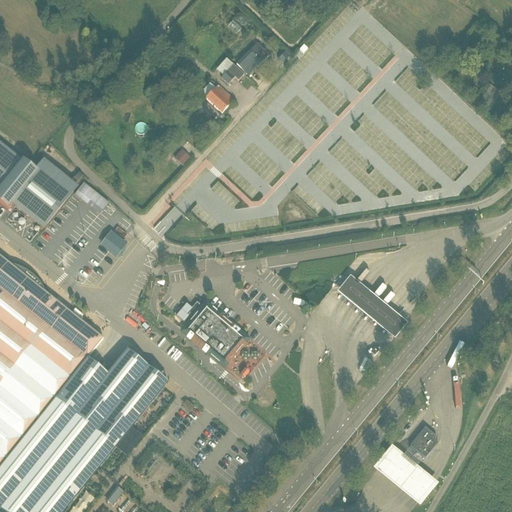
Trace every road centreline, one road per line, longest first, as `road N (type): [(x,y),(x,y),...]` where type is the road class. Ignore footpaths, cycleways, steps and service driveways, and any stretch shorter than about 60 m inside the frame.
road 1 (residential): [(185,0),(69,141),(75,159),(170,248),(215,251),(473,208),(511,182)]
road 2 (secondary): [(511,232),(281,511)]
road 3 (secondary): [(310,511),(511,268)]
road 4 (unclassified): [(425,511),(511,363)]
